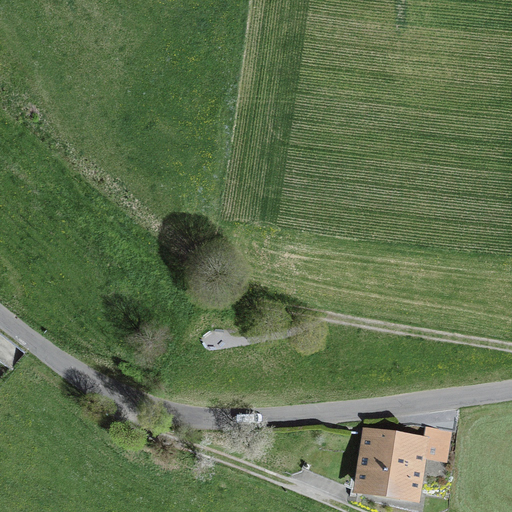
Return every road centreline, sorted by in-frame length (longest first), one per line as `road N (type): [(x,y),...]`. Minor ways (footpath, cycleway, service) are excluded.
road 1 (unclassified): [(0,317),(124,398),(212,419),(511,390)]
road 2 (track): [(227,301),(511,350)]
road 3 (track): [(345,511),(145,424),(124,398)]
